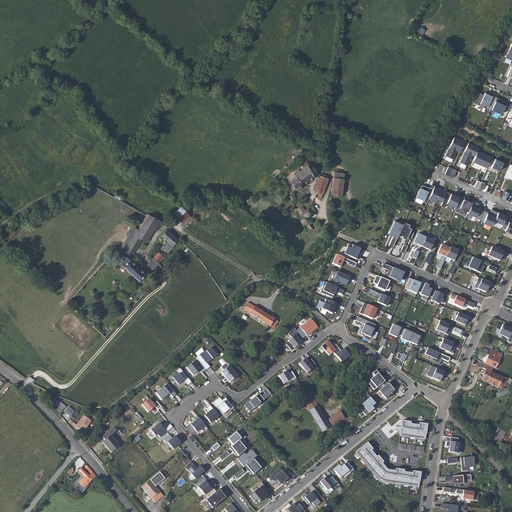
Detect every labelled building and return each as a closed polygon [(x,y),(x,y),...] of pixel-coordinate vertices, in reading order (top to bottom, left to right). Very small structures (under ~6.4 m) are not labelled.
[(491,110),(496,97),(492,95),(492,97),(490,96),(491,95),(485,92),(479,103),(487,107),(487,108),(491,110)] [(496,97),(491,110),(501,114),(504,108),(508,110),(511,104),(506,102),(505,105),(500,103),(502,100),(496,97)] [(456,151),(459,153),(465,141),(454,136),(445,156),(452,159),(456,151)] [(475,156),(477,151),(479,148),(468,143),(459,162),(467,165),(471,155),(475,156)] [(477,151),(473,162),(487,168),(492,157),(477,151)] [(499,171),(503,162),(495,159),(491,167),(499,171)] [(297,178),(290,184),(294,188),(297,186),(299,188),(301,188),(302,187),(303,186),(318,174),(314,170),(313,170),(311,171),(305,160),(300,163),(304,168),(295,174),(297,178)] [(315,189),(322,194),(328,179),(328,178),(319,174),(315,189)] [(334,177),(332,195),(342,196),(343,178),(334,177)] [(428,199),(433,189),(429,187),(428,190),(425,189),(426,187),(422,185),(420,188),(415,197),(423,201),(422,202),(426,204),(428,199)] [(447,191),(434,186),(433,189),(428,199),(435,203),(437,200),(442,202),(447,191)] [(454,209),(460,195),(455,193),(454,195),(450,193),(444,207),(453,211),(454,209)] [(464,197),(460,195),(454,209),(463,213),(464,210),(468,212),(472,203),(463,199),(464,197)] [(300,201),(295,205),(301,214),(305,211),(300,201)] [(473,201),(472,203),(468,212),(467,213),(476,217),(475,217),(480,219),(483,210),(484,209),(480,207),(479,209),(476,208),(478,203),(473,201)] [(181,206),(171,216),(179,224),(189,214),(181,206)] [(488,212),(483,210),(480,219),(479,220),(491,226),(494,220),(498,212),(491,209),(489,215),(487,214),(488,212)] [(506,216),(498,212),(494,220),(502,224),(501,227),(505,229),(509,221),(505,219),(506,216)] [(133,235),(135,235),(142,239),(146,242),(154,229),(156,230),(160,223),(161,222),(148,213),(146,215),(138,229),(137,229),(133,235)] [(189,214),(179,224),(183,227),(192,219),(189,214)] [(304,219),(301,222),(307,227),(310,224),(304,219)] [(388,246),(392,248),(398,234),(404,222),(400,220),(398,223),(394,221),(389,233),(393,235),(388,246)] [(404,222),(398,234),(402,236),(402,238),(406,239),(407,238),(410,239),(413,232),(410,231),(410,230),(408,227),(409,224),(404,222)] [(161,236),(168,241),(172,244),(177,239),(166,230),(161,236)] [(417,244),(422,246),(426,237),(417,234),(413,243),(416,245),(417,244)] [(142,239),(135,235),(125,251),(131,257),(142,239)] [(426,237),(422,246),(430,250),(434,241),(430,239),(426,237)] [(168,241),(165,244),(171,249),(174,245),(172,244),(168,241)] [(147,264),(152,269),(156,265),(162,258),(171,249),(165,244),(163,244),(160,246),(159,245),(156,249),(158,251),(147,264)] [(348,244),(344,254),(357,260),(359,256),(357,256),(359,253),(360,253),(362,250),(348,244)] [(436,267),(440,269),(445,257),(449,248),(441,244),(437,253),(441,255),(443,256),(441,261),(439,260),(436,267)] [(504,252),(492,246),(487,255),(499,261),(504,252)] [(458,250),(450,247),(449,248),(445,257),(453,261),(458,250)] [(356,263),(336,254),(332,264),(339,267),(342,260),(348,263),(347,264),(354,267),(356,263)] [(146,274),(125,256),(119,264),(139,281),(146,274)] [(483,262),(472,257),(468,267),(481,273),(484,267),(482,266),(483,262)] [(453,262),(448,273),(452,275),(457,264),(453,262)] [(403,272),(383,263),(381,267),(388,271),(387,273),(388,273),(387,276),(399,282),(403,272)] [(350,277),(337,271),(333,280),(345,285),(346,283),(347,283),(350,277)] [(389,281),(376,275),(374,279),(375,280),(374,283),(377,285),(376,287),(384,291),(389,281)] [(490,282),(478,277),(474,287),(485,292),(490,282)] [(416,282),(409,278),(404,289),(416,294),(417,291),(420,283),(421,282),(417,280),(416,282)] [(324,282),(322,286),(324,287),(321,293),(332,297),(334,292),(342,295),(344,290),(324,282)] [(424,285),(420,283),(417,291),(420,293),(420,294),(422,295),(421,299),(426,301),(428,296),(432,288),(432,287),(425,283),(424,285)] [(435,290),(432,288),(428,296),(432,297),(430,301),(438,304),(444,292),(439,289),(437,292),(435,291),(435,290)] [(390,298),(370,289),(368,293),(379,298),(377,302),(386,306),(390,298)] [(474,304),(451,294),(449,298),(454,300),(452,303),(463,308),(465,305),(472,308),(474,304)] [(337,304),(326,299),(321,309),(332,314),(333,310),(334,311),(337,304)] [(247,302),(243,309),(270,325),(270,328),(270,329),(271,329),(272,328),(273,327),(274,328),(278,321),(247,302)] [(377,309),(363,303),(359,313),(372,319),(377,309)] [(468,317),(456,311),(454,315),(456,316),(454,320),(464,325),(468,317)] [(375,325),(357,316),(355,320),(364,324),(362,329),(360,328),(358,334),(362,336),(363,334),(371,338),(375,329),(374,329),(375,325)] [(310,319),(296,330),(302,338),(306,335),(307,336),(317,327),(310,319)] [(449,325),(439,320),(435,329),(447,335),(449,330),(447,329),(449,325)] [(397,334),(400,328),(392,324),(388,334),(396,337),(397,334)] [(511,343),(511,341),(511,332),(511,330),(511,328),(502,325),(498,334),(508,338),(507,341),(511,343)] [(400,328),(397,334),(401,336),(400,339),(408,342),(408,341),(412,333),(400,328)] [(420,336),(412,333),(408,341),(416,345),(420,336)] [(301,343),(295,335),(288,341),(289,342),(286,344),(291,351),(301,343)] [(455,345),(443,339),(439,348),(451,354),(455,345)] [(320,346),(328,356),(333,352),(338,348),(335,344),(332,347),(327,341),(320,346)] [(398,345),(394,343),(390,353),(394,355),(398,345)] [(205,350),(196,358),(206,370),(209,367),(207,364),(217,355),(210,348),(206,351),(205,350)] [(341,351),(338,348),(333,352),(341,362),(349,355),(344,349),(341,351)] [(450,358),(427,348),(424,354),(433,358),(431,361),(439,364),(439,363),(441,359),(442,359),(448,362),(450,358)] [(485,362),(484,364),(493,368),(494,369),(502,354),(492,349),(488,356),(485,362)] [(185,368),(193,361),(191,358),(183,365),(185,368)] [(315,364),(311,359),(307,362),(304,359),(299,364),(306,373),(312,368),(312,367),(315,364)] [(193,362),(186,368),(193,375),(200,370),(193,362)] [(237,376),(226,363),(220,367),(223,371),(221,373),(229,383),(237,376)] [(493,368),(484,364),(482,368),(485,370),(482,380),(487,382),(487,383),(491,385),(496,375),(491,373),(493,368)] [(443,372),(431,366),(426,376),(439,381),(443,372)] [(191,382),(179,369),(171,376),(178,385),(184,381),(188,385),(191,382)] [(368,383),(374,390),(385,381),(382,377),(381,378),(378,373),(376,370),(372,373),(374,375),(369,380),(371,381),(368,383)] [(296,378),(292,371),(288,373),(286,371),(278,376),(283,384),(288,382),(289,383),(296,378)] [(496,375),(491,385),(499,388),(499,387),(503,389),(506,383),(510,385),(511,381),(511,379),(508,378),(507,380),(496,375)] [(391,380),(379,391),(385,399),(391,394),(391,393),(394,390),(393,389),(396,386),(391,380)] [(176,395),(167,384),(156,393),(162,400),(170,394),(173,398),(176,395)] [(244,405),(250,412),(271,394),(265,388),(262,391),(264,394),(261,396),(259,393),(244,405)] [(329,390),(323,393),(329,401),(334,397),(329,390)] [(375,404),(366,394),(363,397),(362,401),(363,402),(361,404),(363,406),(360,409),(365,416),(373,409),(371,407),(375,404)] [(230,411),(234,408),(225,397),(222,400),(220,397),(213,403),(223,415),(229,409),(230,411)] [(304,403),(301,405),(303,410),(307,408),(323,432),(330,427),(313,398),(304,403)] [(161,407),(157,401),(153,404),(149,399),(142,405),(148,412),(155,407),(158,410),(161,407)] [(60,400),(54,406),(60,412),(66,406),(60,400)] [(219,416),(210,405),(206,408),(209,412),(204,416),(210,423),(219,416)] [(64,412),(70,416),(75,411),(68,406),(64,412)] [(340,411),(334,415),(339,421),(344,418),(340,411)] [(334,415),(328,419),(332,426),(339,421),(334,415)] [(205,426),(197,416),(194,419),(195,421),(190,425),(197,432),(205,426)] [(91,422),(83,417),(77,426),(84,431),(91,422)] [(400,437),(425,440),(427,424),(402,421),(395,426),(400,437)] [(159,423),(150,430),(155,436),(157,434),(160,437),(167,432),(159,423)] [(106,439),(103,442),(112,452),(120,445),(111,435),(117,430),(114,427),(103,436),(106,439)] [(228,439),(233,445),(241,438),(236,432),(228,439)] [(169,435),(163,440),(166,443),(167,443),(173,449),(181,443),(175,436),(172,438),(169,435)] [(447,442),(446,447),(449,447),(448,453),(457,454),(459,444),(458,444),(458,439),(451,438),(450,442),(447,442)] [(238,441),(230,447),(238,456),(245,450),(238,441)] [(220,446),(217,443),(211,447),(214,451),(220,446)] [(419,488),(420,472),(388,469),(366,443),(355,452),(380,483),(419,488)] [(249,448),(236,458),(243,467),(256,457),(249,448)] [(226,451),(218,457),(221,460),(229,454),(226,451)] [(66,470),(71,475),(82,466),(81,465),(85,462),(80,457),(66,470)] [(473,457),(463,458),(463,467),(473,466),(473,457)] [(255,458),(246,466),(253,474),(260,468),(256,464),(259,462),(255,458)] [(353,469),(348,462),(344,465),(343,464),(341,466),(340,465),(334,470),(340,478),(344,475),(345,477),(351,473),(350,472),(353,469)] [(194,479),(204,471),(199,466),(196,468),(193,464),(189,463),(184,470),(187,471),(194,479)] [(280,467),(269,476),(273,481),(275,479),(277,480),(281,484),(288,478),(280,467)] [(78,482),(84,488),(96,476),(91,470),(88,471),(91,474),(89,475),(81,468),(78,471),(84,476),(78,482)] [(242,469),(234,476),(237,479),(245,472),(242,469)] [(161,471),(143,486),(150,495),(149,496),(152,499),(153,498),(156,502),(164,495),(161,491),(156,486),(166,477),(161,471)] [(471,480),(470,474),(445,477),(445,481),(452,480),(453,484),(455,484),(463,483),(463,481),(471,480)] [(204,476),(194,484),(204,496),(213,488),(216,485),(212,480),(207,484),(205,481),(206,480),(204,476)] [(337,482),(331,476),(328,479),(326,476),(320,481),(327,490),(333,485),(337,482)] [(269,491),(263,483),(259,486),(260,487),(249,496),(255,502),(258,499),(260,502),(267,496),(266,494),(269,491)] [(204,496),(203,497),(212,508),(226,497),(219,489),(216,491),(213,488),(204,496)] [(320,495),(315,489),(312,492),(311,491),(307,495),(305,493),(301,497),(308,504),(311,502),(315,507),(320,502),(317,498),(320,495)] [(479,492),(456,489),(456,493),(462,494),(462,499),(477,501),(479,492)] [(238,511),(230,502),(223,507),(226,511),(225,511),(238,511)] [(305,511),(298,503),(295,506),(293,508),(291,505),(287,509),(289,511),(305,511)] [(465,506),(442,503),(441,508),(448,509),(448,511),(458,511),(459,510),(465,511),(465,506)]
